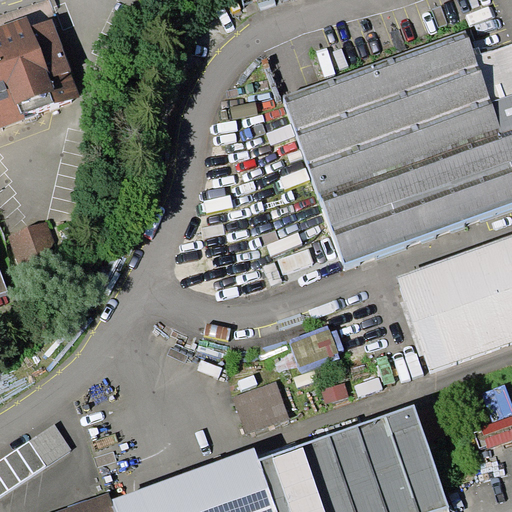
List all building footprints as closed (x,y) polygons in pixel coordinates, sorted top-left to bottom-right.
[(0,127),(26,118),(24,113),(81,96),(53,19),(31,26),(27,16),(0,25),(0,127)] [(283,96),(345,263),(511,202),(511,94),(492,102),(474,49),(466,30),(283,96)] [(479,47),(474,49),(492,102),(511,94),(511,43),(481,54),(479,47)] [(48,222),(8,237),(22,273),(61,259),(48,222)] [(511,235),(397,277),(431,374),(511,344),(511,235)] [(328,326),(289,340),(301,373),(340,358),(337,352),(344,349),(337,330),(331,332),(328,326)] [(276,382),(233,397),(246,434),(289,418),(276,382)] [(326,402),(348,397),(345,383),(322,389),(326,402)] [(451,511),(413,405),(260,458),(278,511),(451,511)] [(55,424),(0,459),(0,496),(72,450),(55,424)] [(254,447),(112,499),(116,511),(278,511),(260,458),(254,447)] [(116,511),(112,499),(109,492),(53,511),(116,511)]
